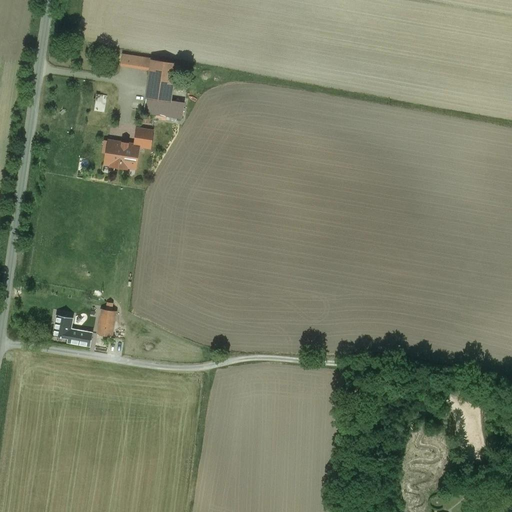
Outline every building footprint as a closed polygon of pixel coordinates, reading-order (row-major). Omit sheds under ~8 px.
[(148,58),(123,55),(121,63),(147,67),(148,58)] [(176,64),(152,60),(146,97),(157,99),(171,101),(176,64)] [(108,111),(108,94),(98,94),(98,111),(108,111)] [(157,99),(146,97),(144,112),(154,113),(157,99)] [(171,101),(157,99),(154,113),(182,118),(185,103),(171,101)] [(153,131),(137,129),(135,145),(139,145),(139,146),(150,148),(153,131)] [(135,145),(109,140),(105,164),(111,165),(111,166),(127,169),(127,167),(136,169),(139,146),(139,145),(135,145)] [(116,311),(102,309),(98,334),(112,337),(116,311)] [(73,318),(57,315),(53,336),(68,339),(68,342),(78,344),(80,331),(71,329),(73,318)] [(93,333),(80,331),(78,344),(90,346),(93,333)] [(490,463),(476,467),(477,470),(471,472),(475,486),(489,482),(488,477),(493,475),(490,463)]
